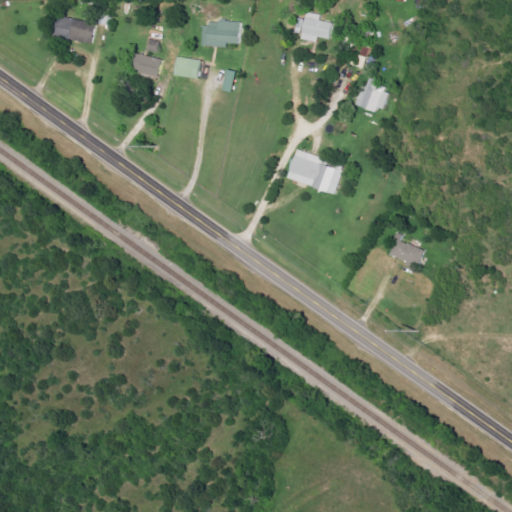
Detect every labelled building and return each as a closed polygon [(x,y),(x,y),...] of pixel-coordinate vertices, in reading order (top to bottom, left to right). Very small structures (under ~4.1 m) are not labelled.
[(98,25),(110,28),(114,15),(101,12),(98,25)] [(323,15),(307,14),(304,41),(320,43),(321,39),(333,41),(335,24),(322,22),(323,15)] [(94,44),(97,24),(59,18),(56,38),(94,44)] [(204,47),(229,49),(229,45),(242,45),(243,24),(205,22),(204,47)] [(370,60),(375,45),(361,40),(356,55),(370,60)] [(133,71),(160,79),(165,61),(138,54),(133,71)] [(176,77),(200,80),(202,61),(178,58),(176,77)] [(384,115),(392,92),(380,88),(382,82),(369,77),(359,106),(384,115)] [(339,194),(344,171),(323,166),(325,158),(297,152),(290,183),(339,194)] [(392,259),(421,268),(426,251),(397,241),(392,259)]
